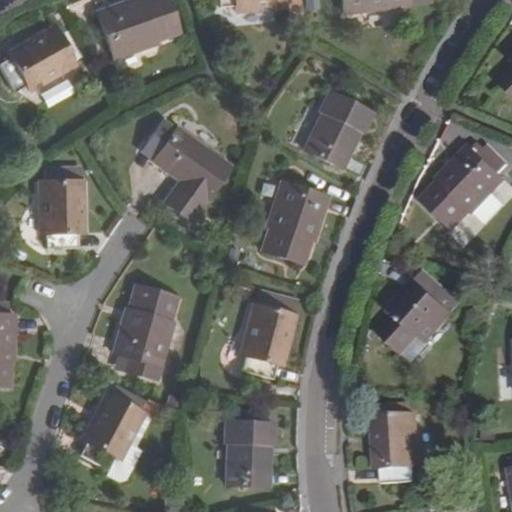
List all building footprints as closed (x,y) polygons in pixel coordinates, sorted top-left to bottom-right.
[(179,32),(168,0),(142,0),(143,0),(135,3),(133,0),(128,0),(96,12),(113,59),(156,43),(155,40),(179,32)] [(234,7),(234,12),(283,7),(282,5),(297,4),(296,0),(217,0),(218,8),(234,7)] [(341,0),(343,13),(409,6),(408,4),(430,1),(430,0),(341,0)] [(282,5),(283,7),(285,23),(298,21),(297,4),(282,5)] [(30,90),(75,66),(54,27),(9,52),(12,56),(0,62),(0,67),(14,93),(28,85),(30,90)] [(511,56),(511,70),(501,82),(511,93),(511,56)] [(355,95),(332,84),(328,92),(351,103),(355,95)] [(303,149),(341,168),(348,155),(343,152),(355,128),(360,131),(363,132),(372,114),(351,103),(328,92),(319,110),(321,112),(303,149)] [(152,161),(179,180),(186,185),(181,193),(173,188),(163,201),(190,221),(229,167),(175,129),(175,130),(162,120),(146,141),(159,151),(152,161)] [(360,131),(355,128),(343,152),(348,155),(360,131)] [(492,148),(482,139),(472,149),(481,158),(492,148)] [(146,141),(139,151),(152,161),(159,151),(146,141)] [(442,173),(445,176),(439,182),(420,201),(451,231),(469,211),(472,214),(505,180),(502,177),(511,167),(492,148),(481,158),(472,149),(469,146),(442,173)] [(445,176),(442,173),(436,179),(439,182),(445,176)] [(186,185),(179,180),(173,188),(181,193),(186,185)] [(261,250),(301,264),(309,240),(312,232),(315,233),(328,197),(281,181),(266,225),(270,226),(261,250)] [(82,182),(39,182),(39,234),(44,234),(43,250),(77,249),(77,234),(82,234),(82,182)] [(431,275),(419,286),(445,310),(456,299),(431,275)] [(425,342),(451,316),(445,310),(419,286),(414,281),(388,309),(396,317),(379,334),(400,355),(419,336),(425,342)] [(123,316),(111,355),(116,356),(125,358),(121,371),(156,380),(173,322),(169,321),(177,297),(136,286),(129,309),(127,317),(123,316)] [(265,292),(256,290),(253,304),(261,306),(265,292)] [(292,315),(296,301),(265,292),(261,306),(253,304),(240,354),(244,355),(239,371),(271,379),(276,364),(281,366),(294,316),(292,315)] [(0,386),(7,386),(8,362),(8,354),(13,354),(13,315),(12,315),(2,315),(3,302),(0,302),(0,386)] [(12,302),(3,302),(2,315),(12,315),(12,302)] [(125,358),(116,356),(112,368),(121,371),(125,358)] [(114,387),(109,396),(105,394),(80,440),(86,442),(78,456),(107,471),(115,457),(119,460),(143,415),(139,412),(144,403),(114,387)] [(160,412),(144,403),(139,412),(143,415),(119,460),(115,457),(107,471),(104,476),(117,483),(118,486),(124,484),(124,481),(139,453),(133,449),(150,418),(155,421),(160,412)] [(411,403),(401,404),(402,416),(412,416),(411,403)] [(419,467),(415,415),(412,416),(402,416),(401,404),(377,405),(377,417),(373,418),(376,469),(381,469),(381,484),(414,483),(414,467),(419,467)] [(224,485),(268,486),(269,471),(263,471),(264,445),(271,445),(273,445),(274,424),(224,422),(223,443),(227,443),(224,485)]
